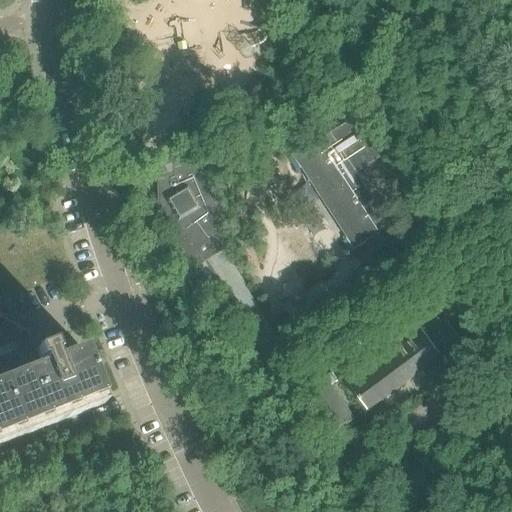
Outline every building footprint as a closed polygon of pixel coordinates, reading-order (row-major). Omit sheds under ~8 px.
[(374,201),(352,167),(375,152),(379,159),(389,153),(363,113),(294,158),(301,169),(305,167),(314,181),(310,184),(328,211),(332,208),(351,237),(347,239),(354,251),(391,227),(382,212),(375,217),(367,205),(374,201)] [(222,219),(199,177),(187,154),(157,166),(158,204),(155,205),(165,222),(186,208),(189,214),(195,210),(206,228),(209,226),(222,219)] [(221,249),(223,249),(209,226),(206,228),(195,210),(189,214),(186,208),(165,222),(169,228),(170,234),(173,240),(178,245),(192,267),(205,259),(270,366),(286,356),(221,249)] [(421,371),(441,356),(440,355),(458,341),(444,322),(441,324),(435,316),(419,327),(416,323),(386,345),(391,352),(347,384),(367,411),(416,375),(420,380),(425,376),(421,371)] [(392,335),(386,327),(378,333),(384,341),(392,335)] [(315,341),(306,328),(295,337),(304,349),(315,341)] [(0,436),(72,408),(100,397),(82,350),(55,361),(53,356),(55,355),(51,345),(48,346),(42,333),(17,343),(16,341),(15,342),(27,372),(0,383),(0,436)] [(262,370),(254,357),(250,360),(258,373),(262,370)] [(278,370),(275,366),(269,370),(272,375),(278,370)] [(354,421),(330,386),(337,381),(331,373),(324,378),(318,368),(298,383),(334,435),(339,432),(354,421)] [(261,490),(257,483),(251,487),(256,493),(261,490)]
